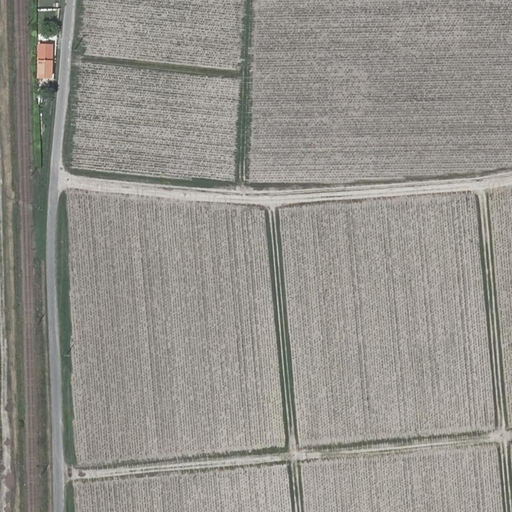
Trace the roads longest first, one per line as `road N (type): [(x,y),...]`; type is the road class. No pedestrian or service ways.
road 1 (track): [(72,0),(51,238),(59,511)]
road 2 (track): [(55,179),(237,199),(511,180)]
road 3 (unclassified): [(11,511),(0,73)]
